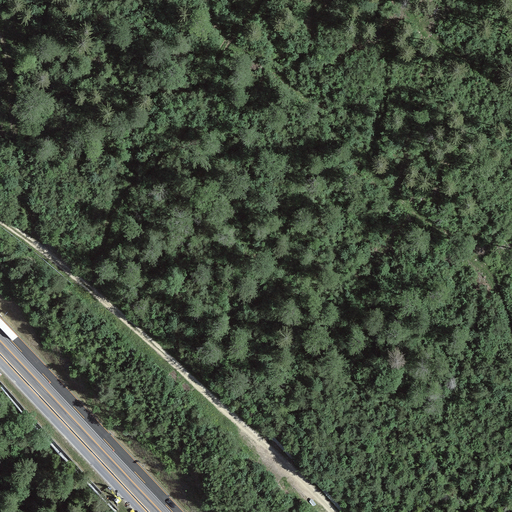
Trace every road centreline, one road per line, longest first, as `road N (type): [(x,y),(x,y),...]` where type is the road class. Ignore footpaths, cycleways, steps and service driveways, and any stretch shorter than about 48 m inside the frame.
road 1 (track): [(0,218),(91,289),(333,511)]
road 2 (primary): [(0,343),(158,511)]
